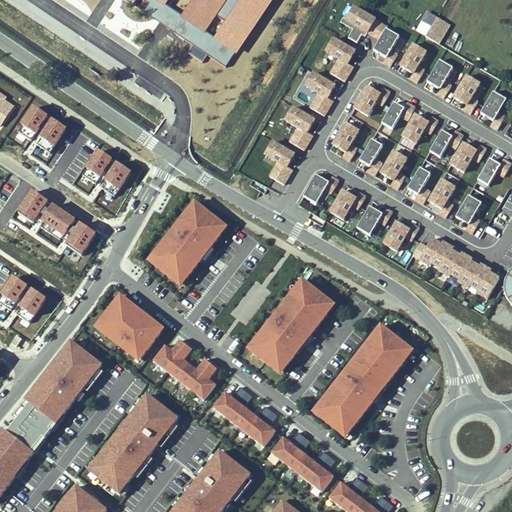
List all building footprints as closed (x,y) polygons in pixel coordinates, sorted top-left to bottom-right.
[(352,7),(344,20),(355,26),(347,39),(356,44),(363,31),(379,41),(386,29),(387,27),(352,7)] [(436,21),(426,38),(437,45),(447,27),(436,21)] [(399,37),(386,29),(379,41),(373,51),(386,58),(382,64),(389,68),(397,55),(390,52),(399,37)] [(347,65),(355,53),(333,40),(325,53),(338,61),(330,75),(344,83),(353,68),(347,65)] [(426,53),(413,45),(400,67),(413,74),(409,80),(416,84),(424,71),(417,67),(426,53)] [(453,68),(440,61),(427,82),(440,90),(436,96),(443,100),(451,87),(444,83),(453,68)] [(327,100),(334,87),(313,75),(305,88),(318,95),(310,109),(324,117),(333,103),(327,100)] [(480,84),(467,76),(454,98),(466,105),(463,111),(470,115),(477,103),(471,99),(480,84)] [(379,95),(367,88),(354,110),(367,117),(375,103),(382,107),(389,94),(382,90),(379,95)] [(506,100),(493,92),(481,114),(493,121),(490,127),(497,131),(504,118),(498,114),(506,100)] [(0,130),(1,132),(17,107),(0,95),(0,130)] [(406,121),(413,108),(406,104),(403,109),(394,104),(381,125),(391,131),(399,117),(406,121)] [(51,117),(34,106),(19,129),(36,140),(51,117)] [(307,134),(314,122),(293,109),(285,122),(298,130),(290,144),(304,152),(312,138),(307,134)] [(427,124),(415,116),(402,138),(415,145),(424,131),(430,135),(438,122),(431,118),(427,124)] [(70,133),(54,121),(38,143),(54,155),(70,133)] [(345,125),(333,146),(345,154),(342,159),(349,163),(356,150),(350,147),(358,132),(345,125)] [(454,149),(462,136),(455,132),(452,138),(442,132),(429,154),(439,159),(448,145),(454,149)] [(366,173),(373,177),(381,164),(374,161),(382,147),(372,141),(359,162),(369,168),(366,173)] [(287,169),(294,156),(272,144),(265,157),(278,164),(270,178),(284,186),(292,172),(287,169)] [(476,152),(463,144),(451,166),(464,174),(472,159),(478,163),(486,150),(479,146),(476,152)] [(116,164),(100,153),(84,175),(101,186),(116,164)] [(393,153),(381,175),(393,182),(390,187),(397,191),(405,178),(398,175),(406,161),(393,153)] [(502,177),(510,164),(503,160),(500,166),(490,160),(478,182),(488,188),(496,174),(502,177)] [(135,179),(119,167),(103,190),(119,201),(135,179)] [(414,201),(421,205),(429,192),(422,189),(431,175),(420,169),(408,190),(417,196),(414,201)] [(328,184),(316,177),(303,198),(316,206),(324,192),(331,196),(338,183),(332,179),(328,184)] [(442,181),(429,203),(442,210),(438,216),(445,220),(453,207),(447,203),(455,189),(442,181)] [(49,200),(32,190),(18,213),(35,224),(49,200)] [(355,200),(343,192),(330,214),(343,222),(351,208),(358,211),(365,198),(358,194),(355,200)] [(469,197),(456,218),(469,226),(465,231),(472,235),(480,222),(473,219),(482,204),(469,197)] [(193,204),(145,264),(181,292),(231,232),(193,204)] [(77,222),(53,206),(41,225),(65,240),(77,222)] [(382,215),(370,208),(357,230),(370,237),(378,223),(385,227),(392,214),(385,210),(382,215)] [(480,238),(486,226),(481,223),(474,235),(480,238)] [(409,231),(397,224),(384,245),(397,253),(405,239),(412,243),(419,230),(412,226),(409,231)] [(98,234),(81,225),(70,246),(87,256),(98,234)] [(427,249),(420,245),(413,257),(430,266),(431,264),(440,270),(439,272),(448,277),(450,275),(459,281),(458,283),(467,288),(469,286),(478,292),(477,294),(486,299),(498,279),(489,273),(490,271),(481,265),(479,268),(470,262),(471,260),(462,255),(460,257),(451,251),(452,249),(443,244),(442,246),(432,240),(427,249)] [(31,290),(14,279),(0,300),(0,302),(16,313),(31,290)] [(302,280),(245,352),(280,381),(337,309),(302,280)] [(50,305),(34,294),(18,316),(34,327),(50,305)] [(139,366),(163,333),(120,299),(94,332),(139,366)] [(0,333),(6,335),(11,319),(0,315),(0,333)] [(345,443),(413,354),(380,330),(315,418),(345,443)] [(103,368),(69,341),(23,399),(58,426),(103,368)] [(172,353),(165,347),(152,365),(201,404),(214,387),(208,382),(217,371),(205,362),(196,372),(184,362),(192,352),(180,342),(172,353)] [(232,399),(225,394),(211,411),(261,450),(274,433),(268,429),(277,417),(265,408),(256,418),(244,409),(252,398),(240,388),(232,399)] [(179,417),(147,393),(86,471),(118,496),(179,417)] [(31,410),(12,429),(32,448),(51,429),(31,410)] [(0,500),(36,455),(2,429),(0,432),(0,500)] [(290,444),(283,439),(269,456),(319,495),(332,479),(326,474),(334,463),(322,453),(314,464),(301,454),(310,443),(298,434),(290,444)] [(223,511),(252,474),(219,449),(170,511),(223,511)] [(108,511),(109,511),(76,485),(54,511),(108,511)] [(371,511),(341,487),(330,503),(341,511),(371,511)] [(125,496),(125,508),(133,509),(134,497),(125,496)] [(300,511),(285,500),(275,511),(300,511)]
